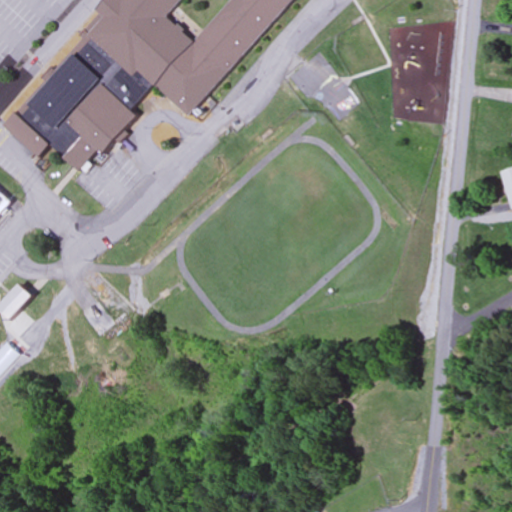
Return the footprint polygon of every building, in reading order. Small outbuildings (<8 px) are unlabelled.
[(119,0),(90,33),(95,37),(138,76),(142,71),(156,83),(192,114),(293,0),(230,0),(197,38),(171,16),(185,0),(119,0)] [(95,37),(23,116),(87,174),(107,152),(109,154),(144,116),(135,107),(156,83),(142,71),(138,76),(95,37)] [(54,146),(20,113),(7,126),(41,160),(54,146)] [(511,169),(501,173),(511,207),(511,169)] [(0,190),(0,217),(13,202),(0,190)] [(35,299),(22,287),(1,309),(13,321),(35,299)] [(100,337),(114,325),(97,303),(82,314),(100,337)]
